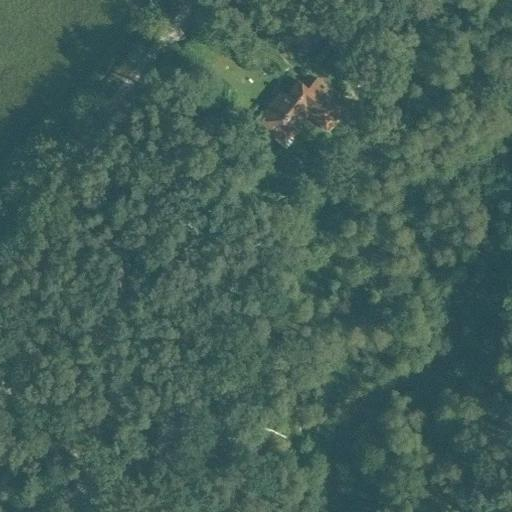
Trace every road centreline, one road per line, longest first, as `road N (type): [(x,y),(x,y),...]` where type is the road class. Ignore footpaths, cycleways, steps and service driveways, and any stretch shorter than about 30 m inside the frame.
road 1 (track): [(0,219),(173,0)]
road 2 (track): [(144,511),(0,347)]
